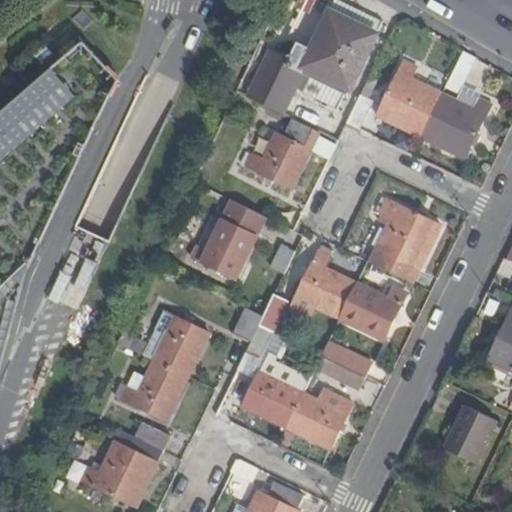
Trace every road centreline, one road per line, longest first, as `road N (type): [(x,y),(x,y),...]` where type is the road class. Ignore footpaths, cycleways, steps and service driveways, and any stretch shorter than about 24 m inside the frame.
road 1 (residential): [(495,211),(349,511)]
road 2 (residential): [(495,211),(361,144),(324,221)]
